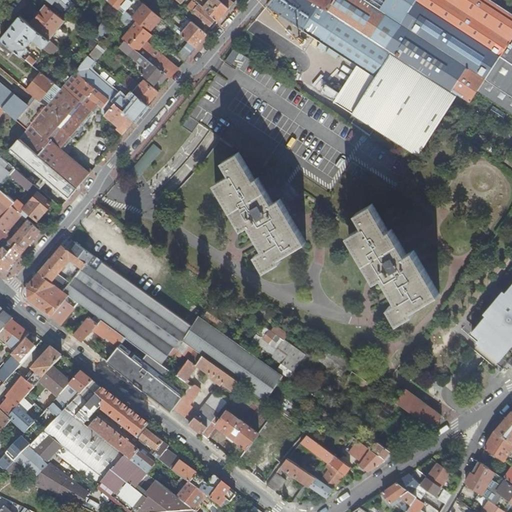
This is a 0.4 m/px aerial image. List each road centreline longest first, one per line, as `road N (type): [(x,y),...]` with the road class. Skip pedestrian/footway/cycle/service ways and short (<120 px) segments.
road 1 (residential): [(6,296),(255,0)]
road 2 (residential): [(279,511),(6,296)]
road 3 (residential): [(511,391),(336,511)]
